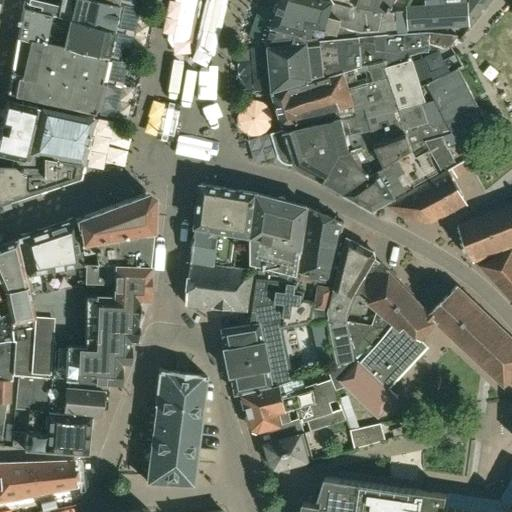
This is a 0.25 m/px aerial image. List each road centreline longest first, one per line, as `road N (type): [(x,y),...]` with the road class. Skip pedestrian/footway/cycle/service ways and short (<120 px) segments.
road 1 (residential): [(247,490),(206,339),(161,334)]
road 2 (residential): [(161,334),(184,162)]
road 3 (residential): [(127,461),(161,334)]
road 4 (residential): [(120,497),(247,490)]
